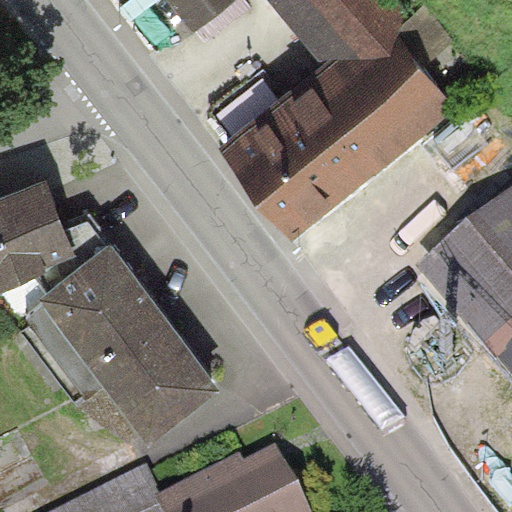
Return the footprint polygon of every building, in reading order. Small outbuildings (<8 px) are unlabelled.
[(179,0),(191,15),(211,0),(179,0)] [(281,0),(324,55),(223,131),(291,220),(459,93),(429,54),(452,36),(424,0),(406,14),(395,0),(281,0)] [(0,273),(0,271),(0,266),(76,239),(48,161),(0,178),(0,273)] [(511,190),(416,267),(485,353),(511,331),(511,190)] [(111,226),(21,293),(89,385),(109,369),(150,424),(221,372),(111,226)] [(308,511),(274,446),(245,461),(241,454),(164,493),(156,498),(163,511),(308,511)] [(51,511),(163,511),(156,498),(164,493),(148,462),(51,511)]
